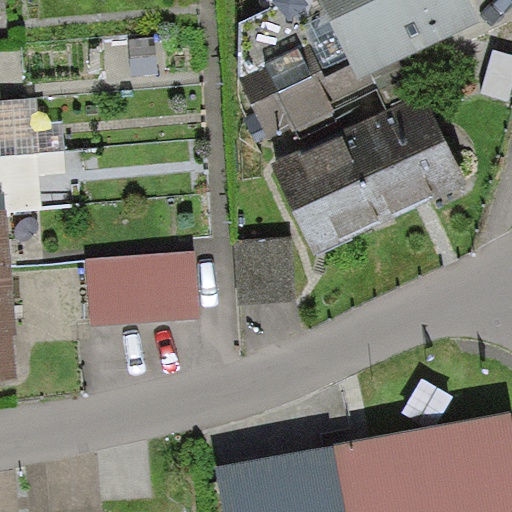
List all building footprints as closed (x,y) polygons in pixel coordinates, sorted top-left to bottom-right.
[(282,13),(241,28),(240,86),(269,140),(338,112),(324,82),(355,68),(366,86),(481,25),(467,0),(277,0),(274,2),(282,13)] [(511,83),(511,50),(493,45),(481,89),(508,97),(511,83)] [(89,51),(34,53),(35,90),(90,88),(89,51)] [(464,188),(424,106),(284,174),(324,256),(464,188)] [(0,222),(0,385),(20,384),(5,222),(0,222)] [(291,245),(235,249),(239,309),(295,305),(291,245)] [(192,261),(86,268),(90,326),(196,320),(192,261)] [(511,511),(511,441),(506,407),(217,460),(226,511),(511,511)]
